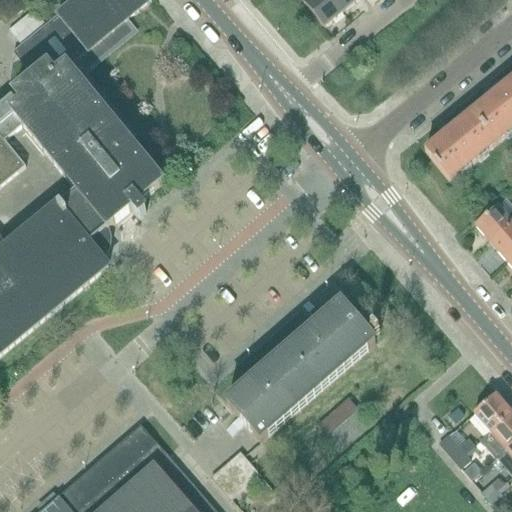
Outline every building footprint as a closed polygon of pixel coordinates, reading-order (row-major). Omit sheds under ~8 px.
[(128,146),(137,139),(85,76),(97,67),(97,66),(136,35),(126,24),(152,3),(148,0),(80,0),(71,8),(71,7),(70,8),(70,9),(59,18),(58,18),(57,18),(58,19),(36,37),(18,52),(13,56),(14,57),(15,55),(36,80),(15,97),(6,104),(3,107),(0,109),(0,360),(108,271),(105,267),(102,263),(105,260),(107,258),(108,256),(109,254),(110,251),(111,248),(111,245),(111,242),(111,240),(111,238),(110,235),(109,232),(108,231),(132,212),(139,221),(146,215),(139,206),(162,187),(128,146)] [(325,30),(344,14),(332,0),(310,0),(304,5),(325,30)] [(332,0),(344,14),(361,0),(332,0)] [(18,52),(36,37),(23,21),(5,36),(18,52)] [(497,148),(511,135),(511,83),(471,117),(497,148)] [(451,185),(497,148),(471,117),(425,154),(451,185)] [(511,229),(511,215),(507,220),(497,209),(475,228),(491,247),(511,229)] [(511,229),(491,247),(507,265),(511,260),(511,229)] [(360,328),(350,317),(342,307),(325,321),(316,311),(310,317),(318,327),(227,407),(261,446),(269,440),(369,353),(374,359),(380,353),(375,347),(376,347),(360,328)] [(490,436),(511,416),(511,415),(496,397),(474,417),(490,436)] [(506,455),(511,449),(511,416),(490,436),(506,455)] [(156,446),(141,429),(45,511),(213,511),(156,446)] [(468,443),(459,451),(449,439),(439,447),(455,466),(471,452),(474,450),(468,443)] [(461,473),(463,470),(471,464),(468,461),(474,456),(471,452),(455,466),(461,473)] [(260,479),(240,456),(221,473),(241,496),(260,479)] [(472,484),(479,478),(472,469),(464,475),(472,484)] [(221,473),(212,481),(231,504),(241,496),(221,473)] [(509,490),(506,487),(497,495),(487,503),(493,509),(502,501),(499,498),(509,490)] [(491,488),(482,496),(487,503),(497,495),(494,491),(491,488)]
